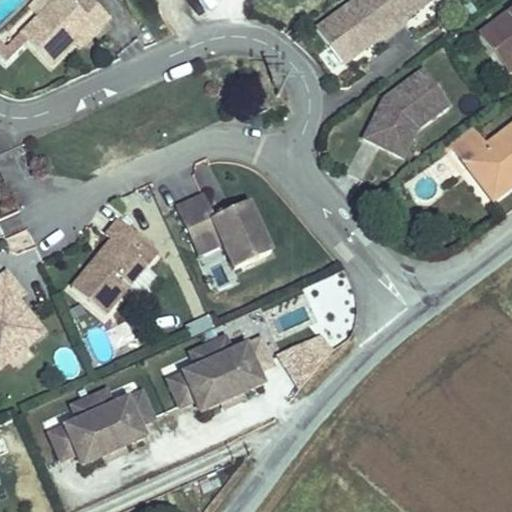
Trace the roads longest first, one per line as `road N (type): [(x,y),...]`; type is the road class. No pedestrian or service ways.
road 1 (residential): [(0,107),(48,113),(193,47),(243,37),(290,54),(302,71),(308,95),(297,153)]
road 2 (residential): [(53,209),(193,145),(225,141),(297,153)]
road 3 (residential): [(294,431),(102,511)]
road 4 (residential): [(297,153),(313,196),(416,313)]
road 5 (residential): [(294,431),(335,380),(416,313)]
road 6 (residential): [(416,313),(511,241)]
